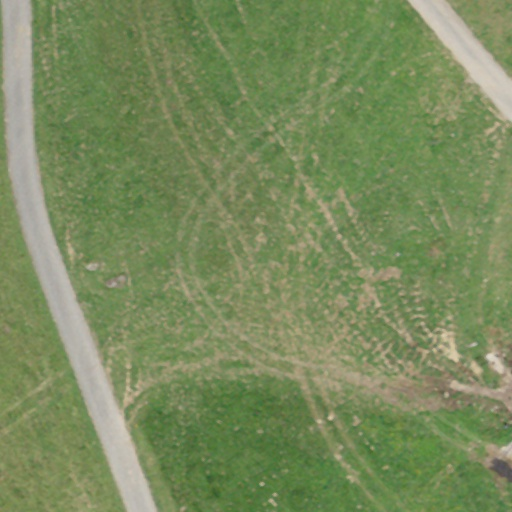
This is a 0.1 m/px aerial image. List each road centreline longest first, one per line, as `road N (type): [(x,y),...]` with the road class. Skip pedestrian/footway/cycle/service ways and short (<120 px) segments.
road 1 (unclassified): [(136,511),(31,227),(14,153),(14,0)]
road 2 (unclassified): [(511,107),(425,0)]
